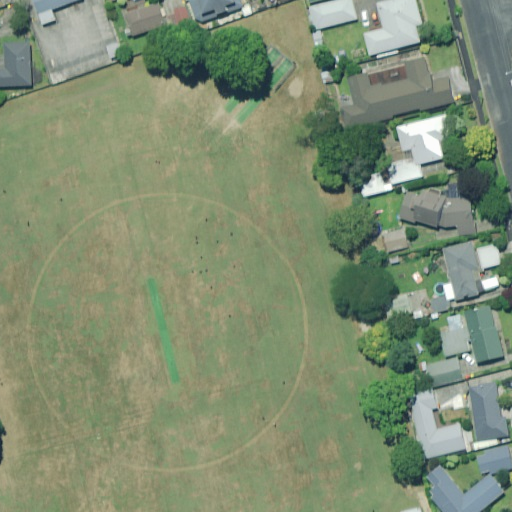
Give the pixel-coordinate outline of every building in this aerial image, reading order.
[(34,0),(44,26),(57,21),(53,11),(83,0),(34,0)] [(245,8),(242,0),(200,0),(206,15),(219,11),(221,16),(245,8)] [(358,20),(353,0),(345,0),(317,7),(322,30),(358,20)] [(423,24),(416,0),(398,0),(379,5),(386,30),(366,36),(371,57),(422,43),(417,26),(423,24)] [(166,27),(164,20),(159,5),(127,16),(134,38),(166,27)] [(164,20),(166,27),(169,26),(172,36),(194,29),(187,8),(174,12),(175,16),(164,20)] [(0,87),(33,86),(31,44),(5,45),(6,70),(0,70),(0,87)] [(123,57),(119,44),(109,48),(112,60),(123,57)] [(368,72),(348,77),(355,107),(342,110),(347,131),(455,104),(449,78),(432,83),(426,58),(406,63),(410,79),(372,89),(368,72)] [(394,191),(393,186),(425,178),(422,165),(446,160),(441,142),(454,139),(448,116),(398,128),(404,152),(406,158),(359,169),(366,198),(394,191)] [(424,191),(423,196),(409,193),(402,220),(415,224),(416,221),(444,228),(463,228),(469,203),(460,201),(424,191)] [(410,249),(407,232),(386,236),(389,253),(410,249)] [(450,302),(480,296),(474,271),(480,269),(475,244),(445,250),(452,285),(446,286),(448,299),(433,303),(436,315),(452,311),(450,302)] [(503,265),(499,245),(480,249),(484,269),(503,265)] [(432,316),(425,291),(385,302),(391,321),(415,314),(416,320),(432,316)] [(505,357),(491,307),(465,315),(469,328),(441,336),(448,358),(475,351),(479,365),(505,357)] [(461,367),(459,359),(428,367),(433,389),(475,378),(471,364),(461,367)] [(503,418),(498,384),(470,388),(480,450),(500,447),(498,439),(511,437),(508,417),(503,418)] [(438,410),(433,390),(410,395),(425,460),(467,451),(461,426),(439,431),(434,411),(438,410)] [(511,469),(511,455),(510,447),(478,456),(484,478),(511,469)] [(465,497),(442,467),(428,478),(437,489),(430,494),(444,511),(482,511),(506,494),(492,476),(465,497)]
